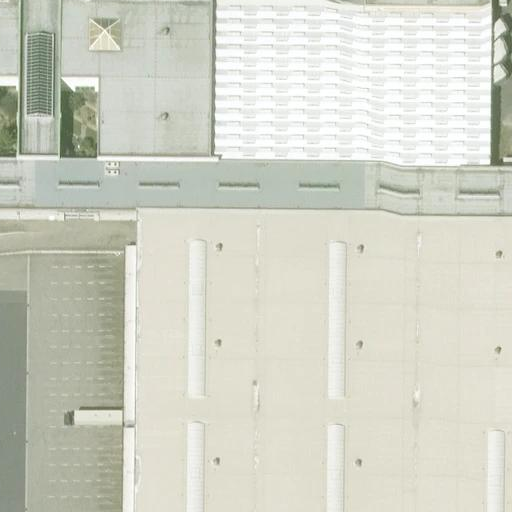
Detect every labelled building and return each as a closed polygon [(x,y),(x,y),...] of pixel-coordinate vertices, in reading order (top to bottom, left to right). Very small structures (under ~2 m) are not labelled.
[(0,0),(0,91),(18,92),(16,169),(50,169),(59,169),(60,92),(98,93),(97,170),(210,171),(212,13),(206,13),(206,10),(121,9),(120,0),(0,0)] [(120,0),(121,9),(206,10),(364,11),(363,0),(120,0)] [(363,0),(364,11),(364,16),(490,17),(490,0),(363,0)] [(511,174),(210,171),(97,170),(59,169),(50,169),(16,169),(0,168),(0,220),(136,222),(511,226),(511,174)] [(511,511),(511,226),(136,222),(132,511),(511,511)]
